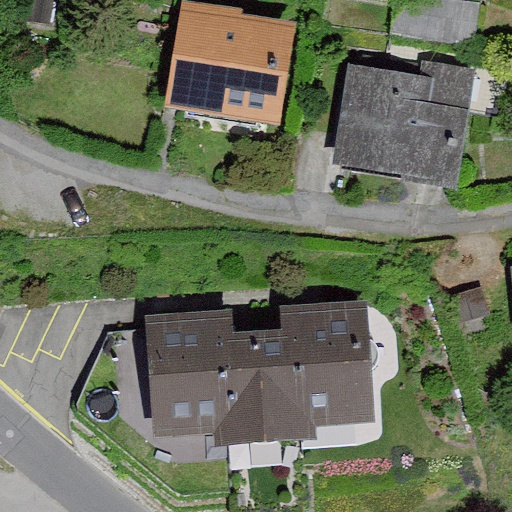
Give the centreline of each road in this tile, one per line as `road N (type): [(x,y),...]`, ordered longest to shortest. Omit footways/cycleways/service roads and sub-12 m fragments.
road 1 (track): [(0,151),(42,176),(310,228),(480,226),(511,217)]
road 2 (unclassified): [(0,429),(100,511)]
